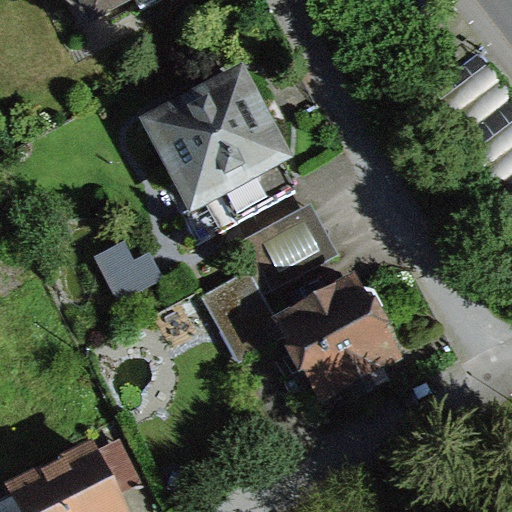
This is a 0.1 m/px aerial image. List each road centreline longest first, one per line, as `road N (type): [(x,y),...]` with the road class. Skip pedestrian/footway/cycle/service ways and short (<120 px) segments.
road 1 (residential): [(493,370),(288,0)]
road 2 (residential): [(226,511),(493,370)]
